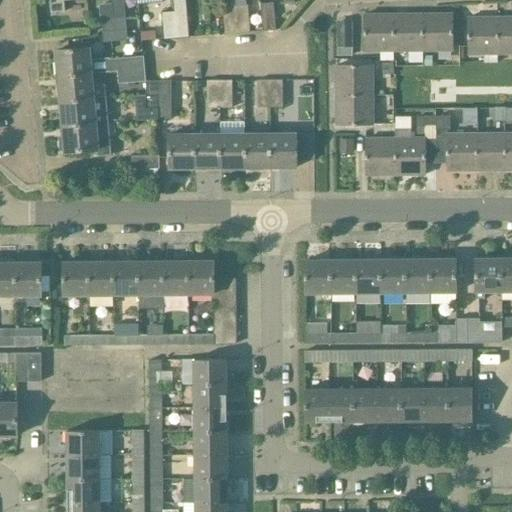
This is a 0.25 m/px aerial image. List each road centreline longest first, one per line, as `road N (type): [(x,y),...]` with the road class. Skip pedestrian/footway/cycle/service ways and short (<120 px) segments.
road 1 (residential): [(511,457),(458,464),(298,463),(276,456),(269,212)]
road 2 (residential): [(269,212),(35,213),(0,202)]
road 3 (residential): [(511,209),(269,212)]
road 4 (residential): [(32,182),(23,166),(11,0)]
